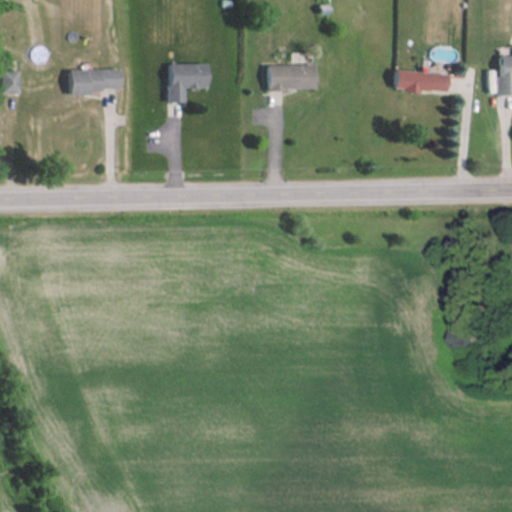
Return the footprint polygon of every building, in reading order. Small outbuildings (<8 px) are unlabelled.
[(511,54),(495,54),(494,94),(511,93),(511,54)] [(182,87),(204,87),(204,63),(166,62),(165,101),(181,101),(182,87)] [(264,90),(311,89),(311,64),(264,64),(264,90)] [(67,92),(118,92),(118,69),(67,69),(67,92)] [(443,72),(392,70),(391,90),(442,92),(443,72)] [(18,71),(0,71),(0,92),(18,92),(18,71)] [(450,345),(477,345),(477,320),(450,320),(450,345)]
